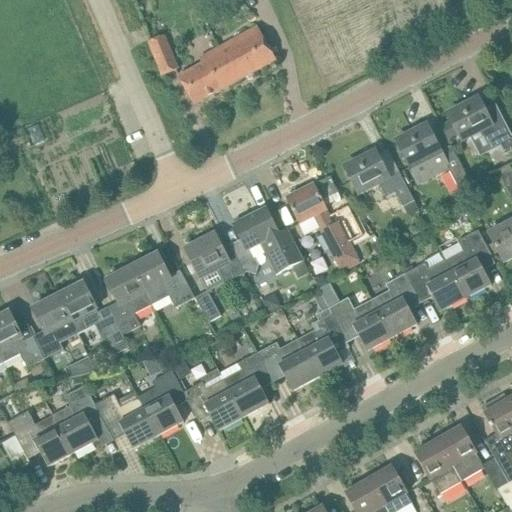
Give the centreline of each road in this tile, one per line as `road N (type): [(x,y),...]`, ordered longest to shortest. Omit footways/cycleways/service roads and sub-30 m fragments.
road 1 (tertiary): [(180,190),(511,34)]
road 2 (unclassified): [(209,496),(511,333)]
road 3 (residential): [(100,0),(180,190)]
road 4 (tertiary): [(0,271),(180,190)]
road 5 (unclassified): [(48,511),(82,499),(209,496)]
